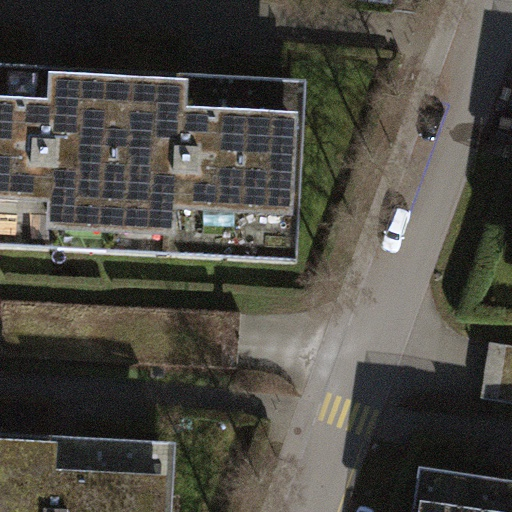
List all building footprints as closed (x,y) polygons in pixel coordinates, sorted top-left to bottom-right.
[(0,271),(104,277),(112,97),(0,91),(0,271)] [(290,285),(298,105),(112,97),(104,277),(290,285)] [(239,324),(4,310),(1,364),(235,379),(237,351),(239,324)] [(511,355),(491,353),(487,381),(483,407),(511,411),(511,355)] [(0,511),(158,511),(161,469),(0,461),(0,511)] [(511,511),(412,498),(409,511),(511,511)]
